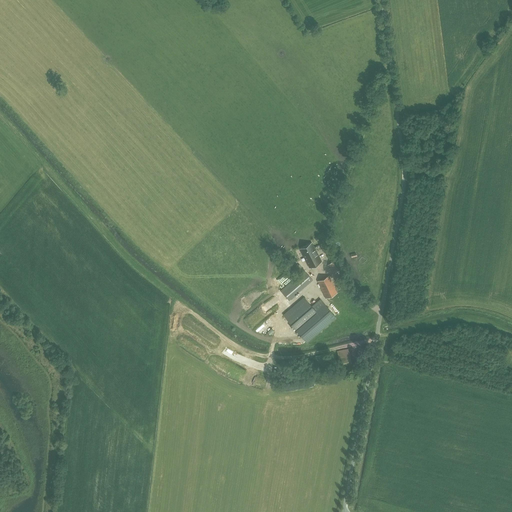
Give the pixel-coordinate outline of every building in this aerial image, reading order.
[(447,161),(437,159),(436,167),(446,168),(447,161)] [(306,246),(315,265),(323,261),(314,243),(306,246)] [(315,265),(306,246),(301,249),(303,254),(304,253),(311,267),(315,265)] [(335,273),(339,269),(343,265),(336,257),(328,265),(335,273)] [(313,280),(304,270),(280,291),(289,300),(313,280)] [(337,293),(329,275),(317,281),(326,298),(337,293)] [(304,297),(284,315),(299,332),(328,307),(321,299),(312,306),(304,297)] [(259,309),(261,314),(270,309),(268,305),(259,309)] [(331,308),(300,332),(307,340),(338,317),(331,308)] [(352,366),(349,349),(337,351),(340,368),(352,366)] [(229,357),(245,363),(248,358),(231,351),(229,357)]
